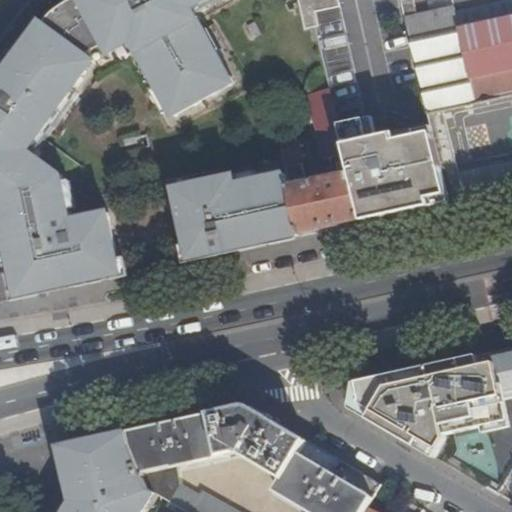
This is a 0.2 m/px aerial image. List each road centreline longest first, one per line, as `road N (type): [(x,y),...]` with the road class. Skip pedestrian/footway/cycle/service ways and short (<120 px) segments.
road 1 (primary): [(511,250),(0,356)]
road 2 (primary): [(0,405),(222,351)]
road 3 (primary): [(303,333),(511,288)]
road 4 (residential): [(484,511),(308,405)]
